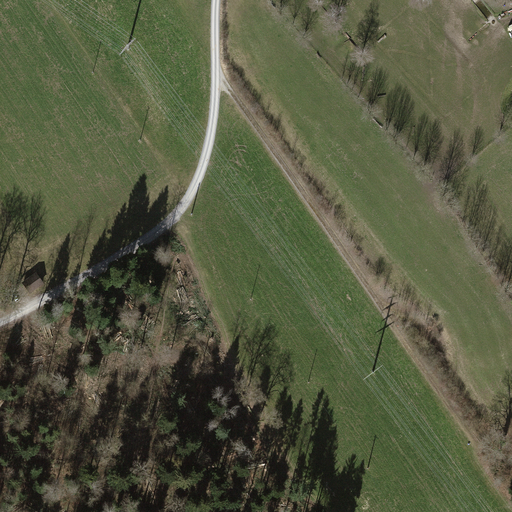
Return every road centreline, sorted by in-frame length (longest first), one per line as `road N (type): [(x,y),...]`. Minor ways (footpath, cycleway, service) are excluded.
road 1 (track): [(216,82),(226,85),(475,448)]
road 2 (track): [(216,0),(213,127),(189,198),(172,221),(0,323)]
